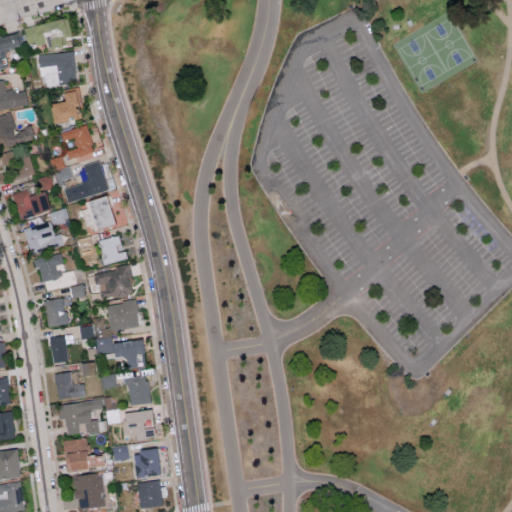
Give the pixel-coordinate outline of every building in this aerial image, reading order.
[(22,27),(26,43),(36,41),(37,45),(45,43),(46,47),(70,41),(64,16),(22,27)] [(0,34),(0,66),(7,64),(3,48),(17,45),(14,31),(0,34)] [(75,82),(74,51),(38,52),(40,83),(75,82)] [(0,107),(27,105),(25,88),(4,91),(3,79),(0,78),(0,107)] [(52,121),(80,117),(77,99),(79,99),(77,88),(62,91),(63,100),(49,102),(52,121)] [(30,124),(14,128),(10,112),(0,114),(0,146),(34,138),(30,124)] [(60,131),(62,140),(74,137),(76,146),(65,149),(67,157),(93,151),(86,124),(60,131)] [(49,158),(53,169),(64,166),(60,155),(49,158)] [(86,178),(80,180),(85,195),(107,188),(98,159),(82,164),(86,178)] [(11,193),(18,217),(49,209),(44,189),(29,193),(27,188),(11,193)] [(87,199),(94,229),(112,224),(106,195),(87,199)] [(69,219),(66,207),(49,211),(52,224),(69,219)] [(22,226),(29,249),(62,240),(59,230),(53,232),(50,219),(38,222),(22,226)] [(126,257),(124,249),(120,250),(115,234),(97,239),(104,263),(126,257)] [(41,281),(65,275),(59,252),(35,257),(41,281)] [(95,270),(99,297),(132,292),(128,265),(95,270)] [(85,294),(82,282),(69,286),(72,297),(85,294)] [(43,300),(47,326),(66,323),(62,297),(43,300)] [(106,302),(109,328),(137,325),(134,299),(106,302)] [(140,338),(112,341),(110,327),(104,327),(102,316),(93,317),(96,333),(95,333),(98,353),(113,351),(114,356),(123,354),(125,366),(136,365),(134,353),(142,352),(140,338)] [(80,338),(93,337),(92,324),(79,325),(80,338)] [(68,359),(64,334),(48,337),(52,362),(68,359)] [(81,362),(82,374),(95,373),(94,361),(81,362)] [(84,394),(83,382),(71,384),(70,371),(54,372),(57,397),(84,394)] [(101,374),(102,387),(115,386),(114,373),(101,374)] [(148,402),(147,375),(126,376),(127,402),(148,402)] [(0,404),(10,403),(6,376),(0,377),(0,404)] [(65,434),(79,432),(78,424),(86,422),(88,433),(105,430),(103,418),(90,420),(89,409),(102,407),(100,397),(60,404),(65,434)] [(0,410),(0,439),(15,437),(10,409),(0,410)] [(124,438),(152,437),(151,409),(123,410),(124,438)] [(62,439),(65,469),(102,465),(101,453),(89,454),(87,436),(62,439)] [(112,444),(112,458),(128,458),(127,444),(112,444)] [(138,460),(132,461),(134,476),(158,474),(156,447),(137,448),(138,460)] [(0,477),(18,476),(16,448),(0,449),(0,477)] [(104,505),(102,472),(73,474),(75,507),(104,505)] [(139,506),(161,503),(158,478),(136,482),(139,506)]
